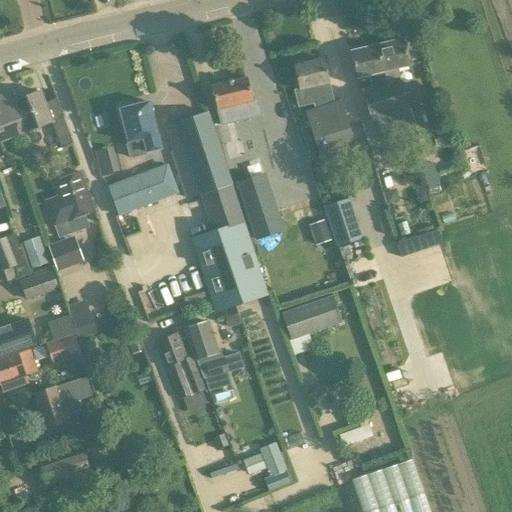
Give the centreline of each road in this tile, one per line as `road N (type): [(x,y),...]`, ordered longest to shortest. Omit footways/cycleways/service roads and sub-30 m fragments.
road 1 (residential): [(45,48),(211,511)]
road 2 (tertiary): [(45,48),(222,0)]
